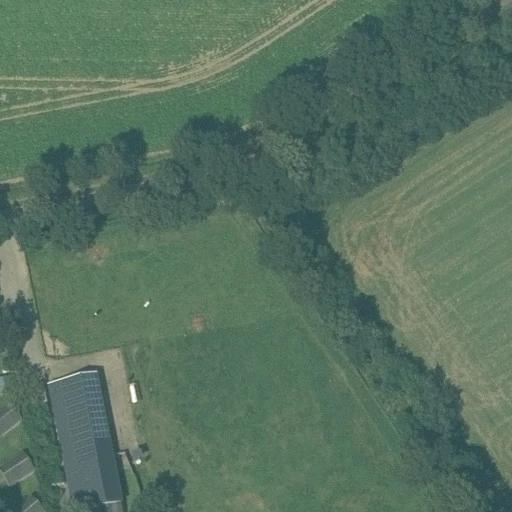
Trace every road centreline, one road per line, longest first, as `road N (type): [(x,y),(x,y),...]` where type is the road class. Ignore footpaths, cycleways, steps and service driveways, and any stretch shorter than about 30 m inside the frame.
road 1 (unclassified): [(0,209),(226,162),(350,104),(503,0)]
road 2 (track): [(271,511),(229,344),(237,314),(205,167)]
